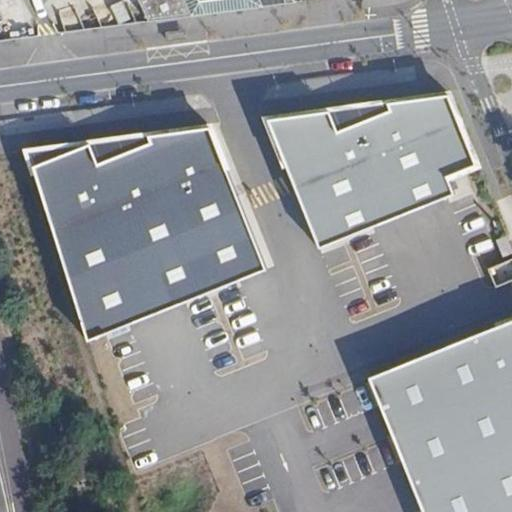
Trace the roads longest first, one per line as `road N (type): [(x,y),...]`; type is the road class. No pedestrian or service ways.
road 1 (tertiary): [(459,23),(0,86)]
road 2 (residential): [(459,23),(511,161)]
